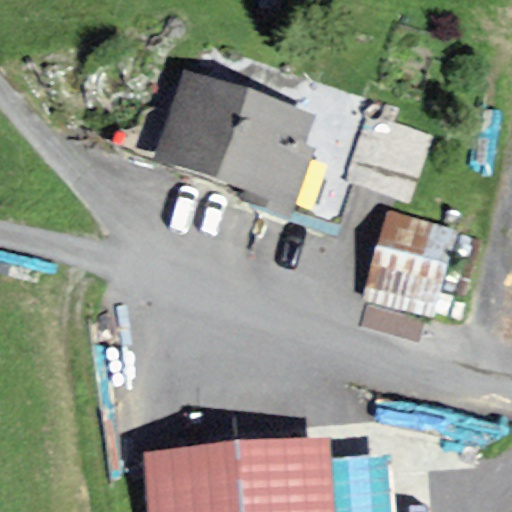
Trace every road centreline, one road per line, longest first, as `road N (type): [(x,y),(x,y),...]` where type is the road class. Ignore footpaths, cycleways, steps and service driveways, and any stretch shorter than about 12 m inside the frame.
road 1 (track): [(511,383),(424,368),(160,285)]
road 2 (track): [(160,285),(0,81)]
road 3 (track): [(160,285),(0,249)]
